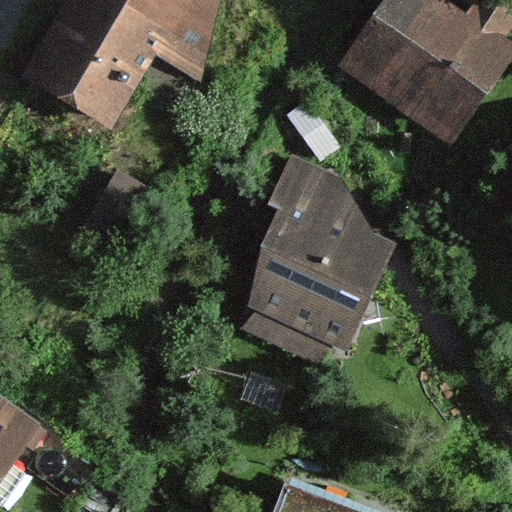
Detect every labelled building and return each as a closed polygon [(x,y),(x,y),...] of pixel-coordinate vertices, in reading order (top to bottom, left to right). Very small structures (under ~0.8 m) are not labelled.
[(227,0),(82,0),(38,80),(124,128),(162,58),(211,85),(227,0)] [(511,0),(485,0),(473,20),(440,0),(393,0),(347,74),(459,145),(511,61),(511,0)] [(361,192),(299,162),(275,213),(293,222),(257,326),(329,361),(337,344),(360,355),(409,254),(361,192)] [(158,190),(128,173),(95,232),(125,248),(158,190)] [(0,504),(48,437),(0,403),(0,504)] [(363,511),(299,489),(291,511),(363,511)]
